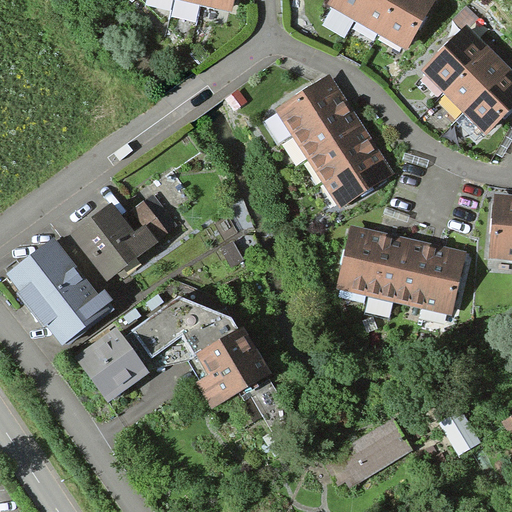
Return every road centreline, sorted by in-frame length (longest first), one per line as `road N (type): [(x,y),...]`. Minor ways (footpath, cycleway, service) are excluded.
road 1 (residential): [(0,232),(271,43)]
road 2 (residential): [(271,43),(336,68),(385,104),(427,150),(511,178)]
road 3 (residential): [(0,315),(136,511)]
